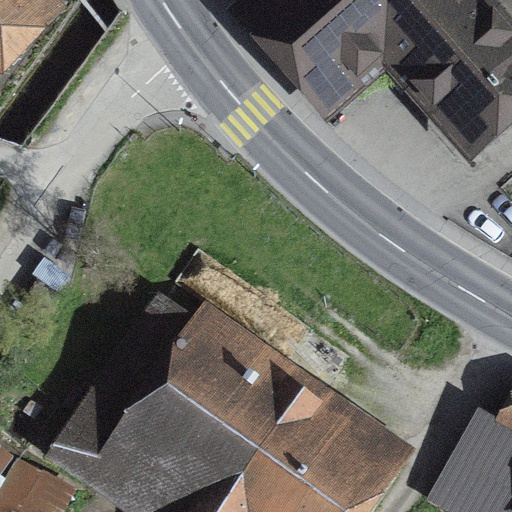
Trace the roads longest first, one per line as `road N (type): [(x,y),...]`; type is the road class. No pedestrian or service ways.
road 1 (tertiary): [(511,316),(326,191),(252,117),(162,0)]
road 2 (track): [(0,270),(177,21)]
